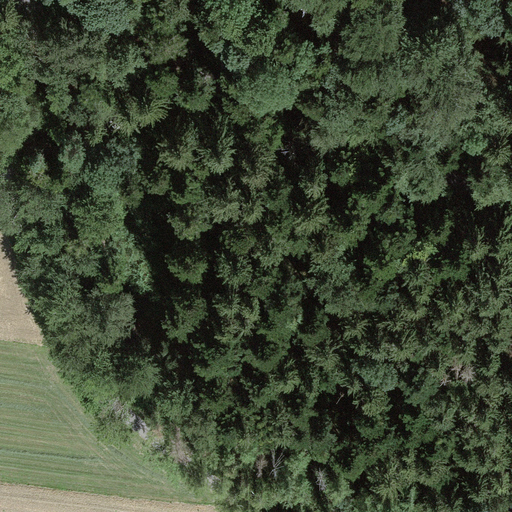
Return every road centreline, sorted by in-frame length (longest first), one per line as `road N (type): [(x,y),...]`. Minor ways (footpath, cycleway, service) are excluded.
road 1 (track): [(27,211),(61,323),(107,399),(251,511)]
road 2 (track): [(511,196),(449,177),(296,91),(211,79)]
road 3 (track): [(211,79),(111,117),(27,211)]
